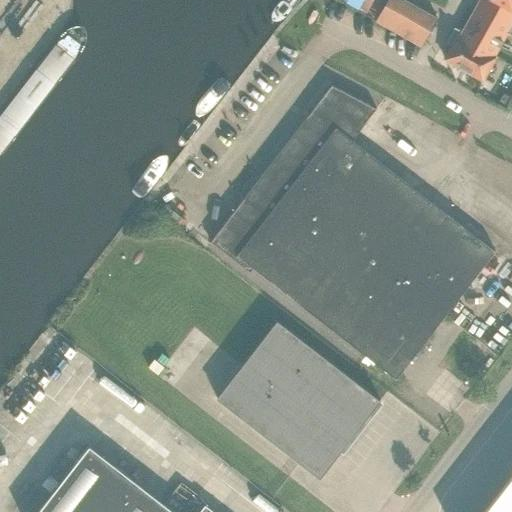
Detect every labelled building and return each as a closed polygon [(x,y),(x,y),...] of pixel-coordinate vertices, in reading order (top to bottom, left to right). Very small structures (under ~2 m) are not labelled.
[(421,48),(438,17),(408,0),(386,0),(374,21),(421,48)] [(460,31),(444,59),(482,80),(495,57),(493,56),(507,33),(511,35),(511,0),(486,0),(481,10),(476,7),(461,32),(460,31)] [(396,379),(494,251),(352,140),(376,108),(331,85),(210,241),(249,272),(253,268),(396,379)] [(436,162),(448,146),(415,129),(403,145),(418,156),(422,151),(436,162)] [(319,477),(379,400),(277,321),(217,398),(319,477)] [(199,511),(173,511),(89,447),(38,511),(213,511),(205,505),(199,511)] [(511,511),(511,475),(483,511),(511,511)]
